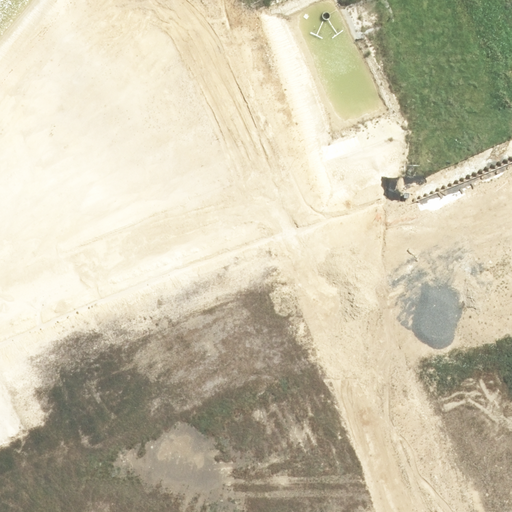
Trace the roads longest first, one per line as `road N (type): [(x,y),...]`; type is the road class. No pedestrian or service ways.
road 1 (residential): [(0,274),(247,174),(298,182),(328,224),(383,359)]
road 2 (residential): [(173,511),(0,89)]
road 3 (residential): [(383,359),(445,511)]
road 4 (residential): [(383,359),(511,304)]
